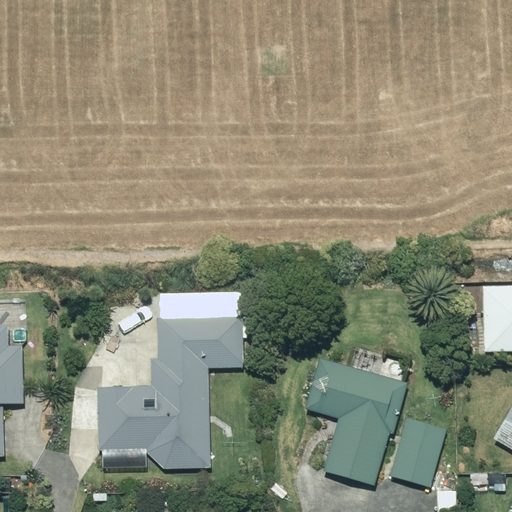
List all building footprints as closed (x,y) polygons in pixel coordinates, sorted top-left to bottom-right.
[(511,286),(486,287),(488,352),(511,351),(511,286)] [(156,385),(101,387),(103,451),(149,450),(149,453),(167,470),(213,468),(210,369),(246,368),(244,317),(162,320),(163,359),(155,360),(156,385)] [(6,403),(26,403),(24,346),(10,347),(10,326),(0,326),(0,455),(7,455),(6,403)] [(308,409),(342,418),(327,471),(377,485),(392,431),(396,432),(409,384),(323,359),(308,409)] [(511,410),(496,437),(511,446),(511,410)] [(393,476),(432,487),(448,429),(410,418),(393,476)]
